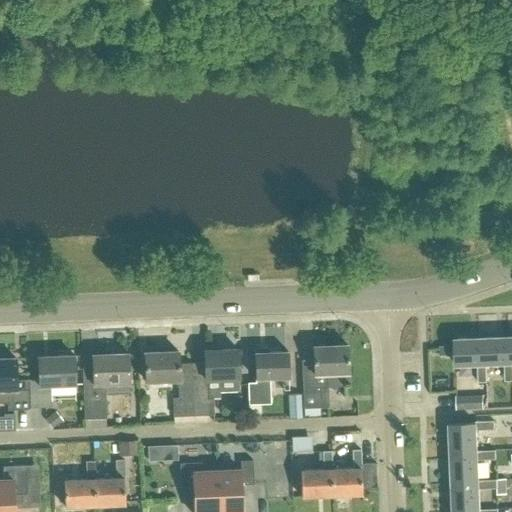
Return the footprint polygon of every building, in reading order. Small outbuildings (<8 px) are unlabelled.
[(511,337),(485,339),(486,364),(504,363),(505,382),(511,381),(511,337)] [(485,339),(454,340),(455,366),(477,365),(478,383),(487,383),(486,364),(485,339)] [(311,366),(300,367),(302,408),(326,407),(325,374),(346,373),(345,345),(310,347),(311,366)] [(452,346),(439,347),(440,357),(452,356),(452,346)] [(255,383),(246,383),(247,406),(269,404),(268,379),(287,379),(286,352),(267,353),(267,349),(253,349),(255,383)] [(203,365),(190,365),(193,416),(214,416),(213,398),(207,398),(206,381),(238,380),(237,350),(202,351),(203,365)] [(178,382),(178,398),(172,398),(173,417),(193,416),(190,365),(177,365),(177,352),(143,353),(144,383),(178,382)] [(92,383),(82,384),(84,420),(105,419),(104,385),(128,384),(127,355),(90,356),(92,383)] [(37,381),(27,381),(28,410),(49,409),(48,387),(73,386),(72,357),(36,359),(37,381)] [(13,359),(0,360),(0,402),(6,402),(6,411),(28,410),(27,381),(14,382),(13,359)] [(456,409),(484,408),(483,396),(456,397),(456,409)] [(288,398),(288,418),(301,417),(301,397),(288,398)] [(55,411),(45,420),(52,428),(62,419),(55,411)] [(476,422),(476,424),(450,425),(451,452),(477,451),(476,431),(495,430),(494,422),(476,422)] [(352,469),(331,469),(332,496),(360,495),(360,489),(375,488),(374,464),(360,464),(359,450),(352,451),(352,469)] [(478,481),(477,460),(496,460),(496,450),(477,451),(451,452),(452,482),(478,481)] [(332,496),(331,469),(330,452),(322,452),(323,470),(299,471),(300,497),(332,496)] [(240,470),(216,471),(217,511),(242,511),(241,484),(253,484),(252,460),(240,460),(240,470)] [(95,480),(96,506),(124,505),(123,479),(124,479),(123,461),(114,461),(115,479),(95,480)] [(96,506),(95,480),(94,462),(85,462),(86,480),(63,481),(64,508),(96,506)] [(217,511),(216,471),(202,472),(202,462),(179,463),(180,487),(192,487),(193,511),(217,511)] [(24,471),(2,472),(3,482),(0,481),(0,511),(14,511),(13,496),(25,495),(24,471)] [(497,480),(478,481),(452,482),(453,511),(479,510),(478,489),(497,488),(497,480)]
